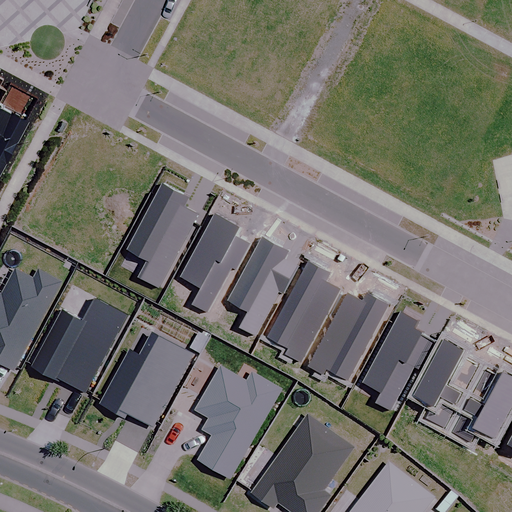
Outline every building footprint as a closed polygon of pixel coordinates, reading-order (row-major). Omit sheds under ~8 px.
[(187,199),(162,186),(127,251),(147,263),(138,279),(157,289),(196,218),(181,210),(187,199)] [(0,364),(12,371),(61,283),(39,271),(33,281),(14,271),(1,296),(0,295),(0,364)] [(59,381),(84,394),(126,318),(94,300),(81,323),(62,313),(30,370),(56,384),(59,381)] [(246,383),(220,368),(194,412),(209,420),(203,432),(211,436),(195,463),(228,482),(281,391),(251,374),(246,383)] [(307,416),(251,495),(273,510),(277,504),(289,511),(318,511),(330,496),(323,491),(354,448),(307,416)] [(423,511),(434,498),(390,464),(352,511),(423,511)]
